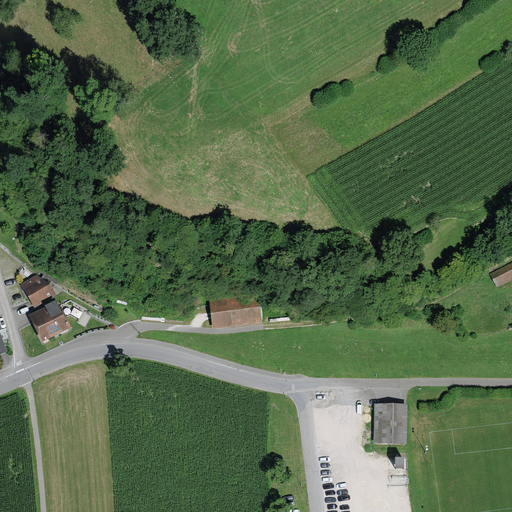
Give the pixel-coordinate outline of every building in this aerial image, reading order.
[(492,292),(511,281),(511,264),(485,278),(492,292)] [(34,311),(54,298),(49,290),(33,281),(20,289),(34,311)] [(259,297),(210,302),(213,330),(262,324),(259,297)] [(43,347),(70,334),(58,309),(31,323),(43,347)] [(405,405),(376,404),(374,443),(404,444),(405,405)]
